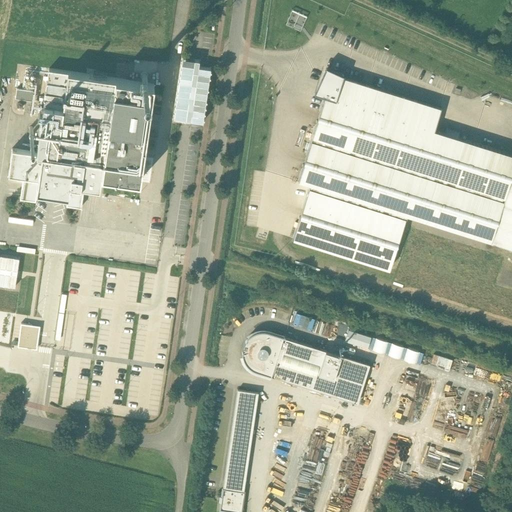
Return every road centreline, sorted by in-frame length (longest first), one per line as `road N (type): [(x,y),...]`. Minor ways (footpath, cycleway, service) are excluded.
road 1 (unclassified): [(0,406),(180,437),(202,299)]
road 2 (residential): [(202,299),(238,0)]
road 3 (track): [(511,69),(358,0)]
